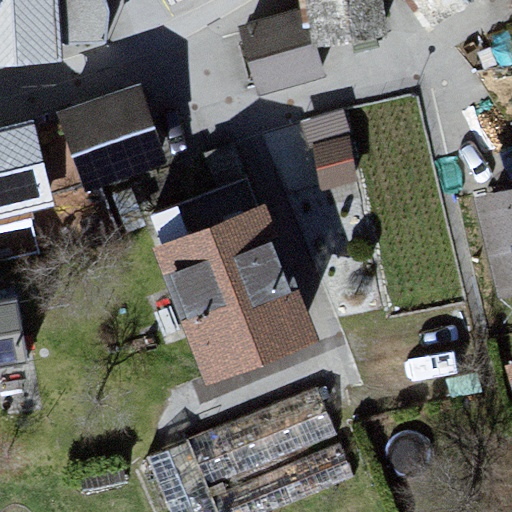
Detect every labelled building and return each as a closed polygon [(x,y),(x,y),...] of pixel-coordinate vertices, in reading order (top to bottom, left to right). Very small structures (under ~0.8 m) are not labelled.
[(0,0),(0,66),(69,63),(65,0),(0,0)] [(316,0),(322,52),(395,44),(388,0),(316,0)] [(415,0),(437,34),(491,0),(415,0)] [(257,100),(323,81),(315,55),(303,12),(237,30),(257,100)] [(148,86),(64,114),(91,194),(174,166),(148,86)] [(325,182),(364,172),(346,103),(307,112),(325,182)] [(36,120),(0,129),(0,230),(61,215),(36,120)] [(222,383),(334,339),(282,205),(265,211),(252,178),(247,180),(234,147),(202,160),(217,197),(158,219),(222,383)] [(511,192),(483,199),(508,303),(511,301),(511,192)] [(0,371),(42,363),(28,301),(0,306),(0,371)]
